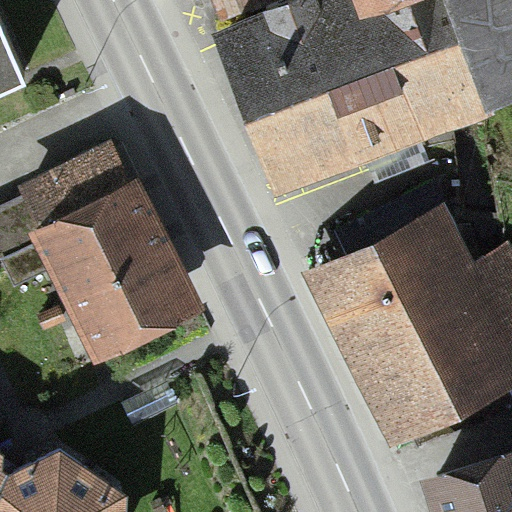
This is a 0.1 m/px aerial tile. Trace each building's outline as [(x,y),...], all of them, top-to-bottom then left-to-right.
[(511,80),(511,0),(267,0),(213,21),(275,185),(471,111),(495,102),(490,89),(511,80)] [(0,86),(27,75),(0,10),(0,86)] [(106,142),(25,182),(104,339),(185,298),(106,142)] [(511,266),(507,255),(475,270),(450,217),(307,283),(388,458),(511,400),(511,266)] [(0,511),(120,511),(122,484),(58,443),(5,470),(0,466),(0,511)] [(511,511),(511,462),(423,492),(429,511),(511,511)]
